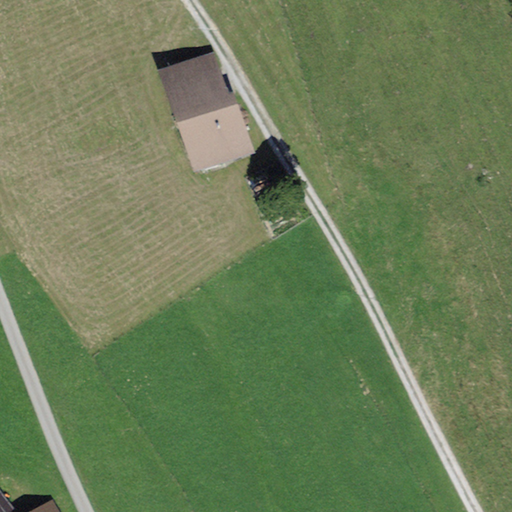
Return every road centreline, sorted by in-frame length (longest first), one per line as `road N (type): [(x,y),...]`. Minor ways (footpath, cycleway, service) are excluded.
road 1 (track): [(476,511),(348,259),(189,0)]
road 2 (track): [(86,511),(0,299)]
